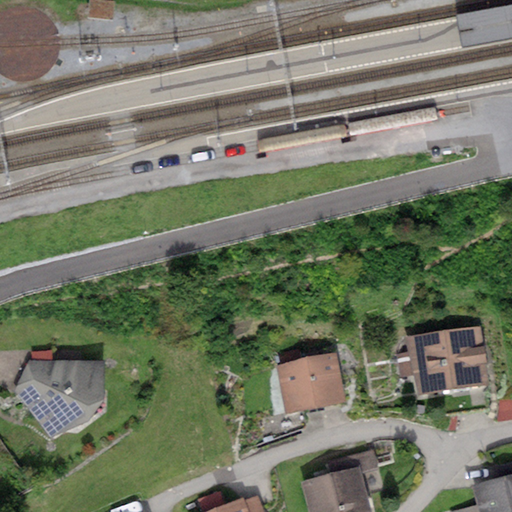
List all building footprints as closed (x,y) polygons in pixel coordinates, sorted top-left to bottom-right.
[(113,5),(88,2),(86,19),(112,22),(113,5)] [(511,9),(457,19),(462,49),(511,39),(511,9)] [(480,333),(407,344),(415,400),(488,389),(480,333)] [(331,359),(275,372),(287,421),(343,407),(331,359)] [(102,367),(27,364),(14,396),(50,442),(92,418),(101,401),(102,367)] [(369,511),(359,473),(301,487),(307,511),(369,511)] [(511,511),(511,480),(469,493),(474,511),(471,511),(511,511)] [(245,511),(242,502),(218,511),(245,511)]
